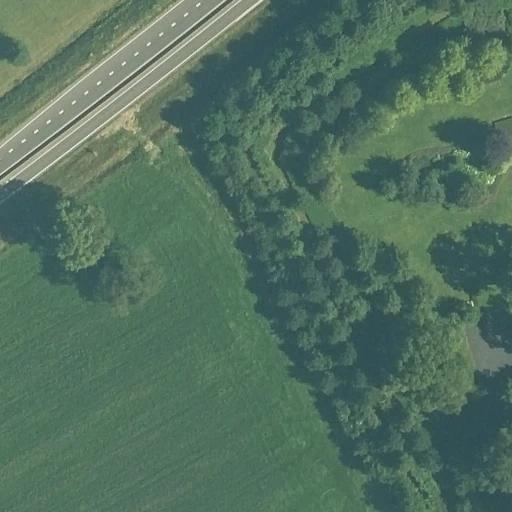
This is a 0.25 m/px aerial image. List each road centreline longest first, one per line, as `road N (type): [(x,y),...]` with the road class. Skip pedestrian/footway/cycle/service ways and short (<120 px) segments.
road 1 (trunk): [(0,196),(253,0)]
road 2 (trunk): [(215,0),(0,167)]
